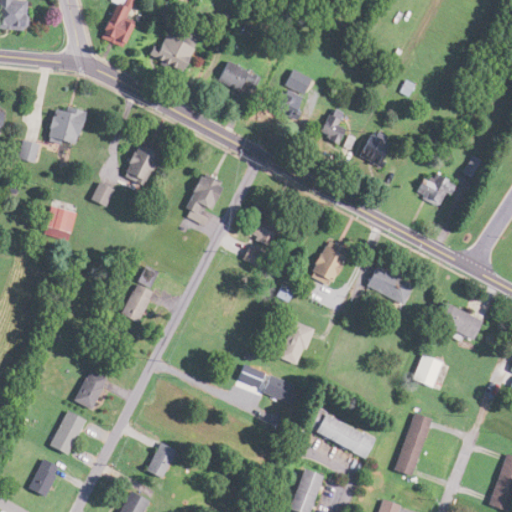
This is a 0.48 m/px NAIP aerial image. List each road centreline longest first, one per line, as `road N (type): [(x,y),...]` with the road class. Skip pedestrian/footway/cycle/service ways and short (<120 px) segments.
road 1 (residential): [(0,54),(100,69),(511,290)]
road 2 (residential): [(74,511),(259,154)]
